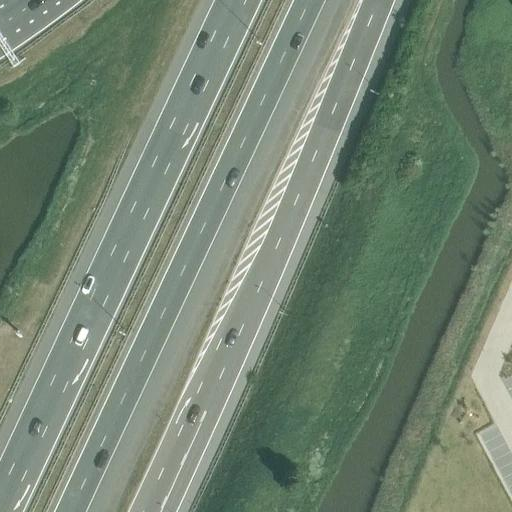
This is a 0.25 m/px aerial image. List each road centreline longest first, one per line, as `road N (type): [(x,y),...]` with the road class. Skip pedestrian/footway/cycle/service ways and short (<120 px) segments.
road 1 (motorway): [(76,511),(320,0)]
road 2 (motorway): [(238,0),(0,510)]
road 3 (motorway): [(160,511),(377,0)]
road 4 (track): [(441,0),(419,72),(441,166),(429,219),(295,511)]
